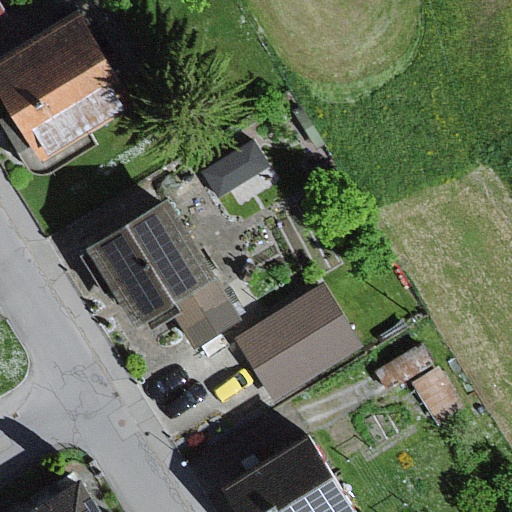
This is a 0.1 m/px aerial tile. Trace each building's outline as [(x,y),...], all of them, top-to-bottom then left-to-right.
[(68,10),(0,49),(0,95),(32,150),(120,98),(68,10)] [(158,200),(85,248),(133,321),(160,303),(188,346),(234,316),(158,200)] [(317,284),(231,336),(270,400),(356,347),(317,284)] [(419,344),(371,372),(384,395),(409,381),(432,367),(419,344)] [(432,367),(409,381),(434,424),(462,408),(437,365),(432,367)] [(345,511),(300,434),(217,483),(234,511),(345,511)] [(95,511),(70,473),(7,511),(95,511)]
